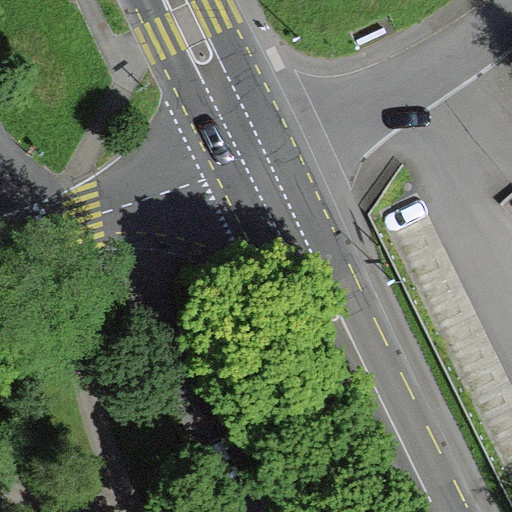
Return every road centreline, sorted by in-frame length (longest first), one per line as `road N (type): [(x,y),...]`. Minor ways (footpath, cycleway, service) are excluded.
road 1 (primary): [(256,158),(432,511)]
road 2 (residential): [(256,158),(369,110),(511,20)]
road 3 (unclassified): [(0,246),(256,158)]
road 4 (primary): [(175,0),(256,158)]
